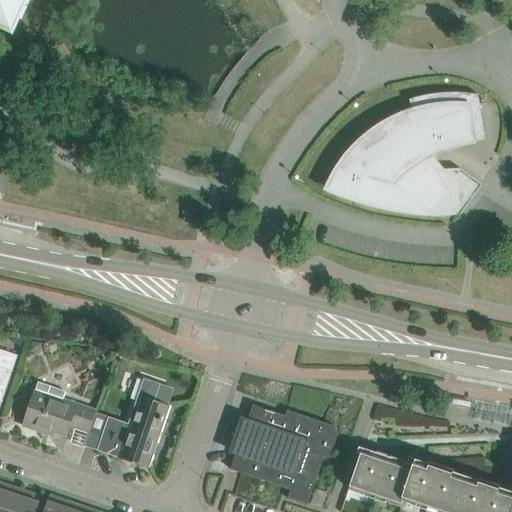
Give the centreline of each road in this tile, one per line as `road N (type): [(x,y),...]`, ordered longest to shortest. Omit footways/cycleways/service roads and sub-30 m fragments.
road 1 (secondary): [(241,324),(511,370)]
road 2 (secondary): [(511,352),(249,287)]
road 3 (secondary): [(249,287),(0,247)]
road 4 (secondary): [(0,263),(241,324)]
road 5 (residential): [(0,450),(173,511)]
road 6 (residential): [(176,511),(229,358)]
